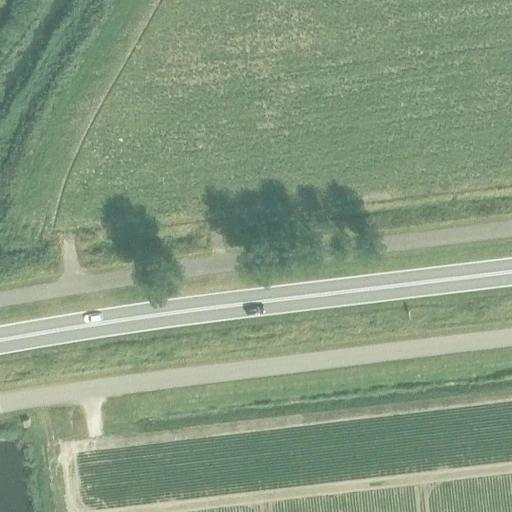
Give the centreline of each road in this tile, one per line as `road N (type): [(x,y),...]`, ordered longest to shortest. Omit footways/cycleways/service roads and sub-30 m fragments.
road 1 (trunk): [(0,343),(511,272)]
road 2 (unclassified): [(0,299),(511,231)]
road 3 (unclassified): [(0,403),(511,338)]
